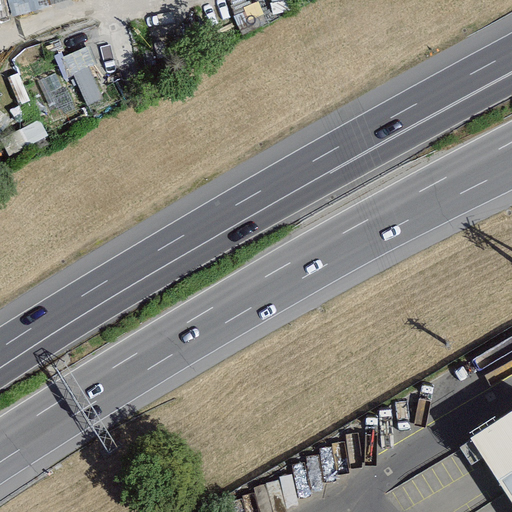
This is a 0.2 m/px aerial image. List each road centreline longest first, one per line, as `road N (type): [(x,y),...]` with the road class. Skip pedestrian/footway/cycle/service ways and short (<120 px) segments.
road 1 (motorway): [(0,452),(254,294),(511,157)]
road 2 (motorway): [(488,74),(0,358)]
road 3 (unknown): [(511,405),(363,495)]
